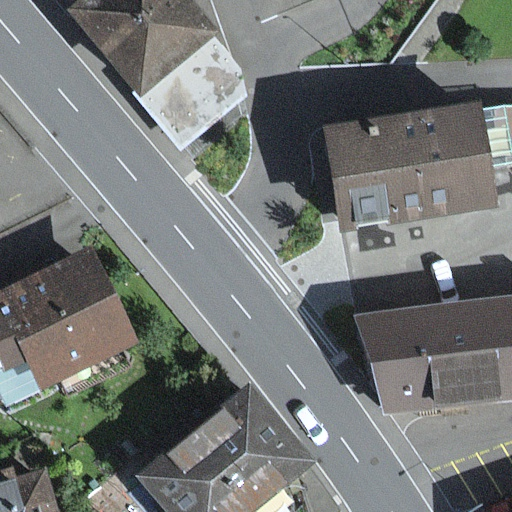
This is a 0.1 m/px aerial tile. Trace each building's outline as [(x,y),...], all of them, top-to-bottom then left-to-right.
[(193,0),(109,0),(83,21),(194,162),(273,101),(193,0)] [(508,170),(511,169),(511,117),(502,119),(508,170)] [(329,139),(341,240),(511,220),(511,202),(508,170),(502,119),(329,139)] [(0,301),(0,394),(57,368),(70,395),(129,368),(81,264),(39,283),(0,301)] [(511,311),(396,323),(405,416),(511,405),(511,311)] [(336,511),(247,392),(140,472),(169,511),(336,511)] [(57,511),(48,472),(0,483),(0,511),(57,511)]
